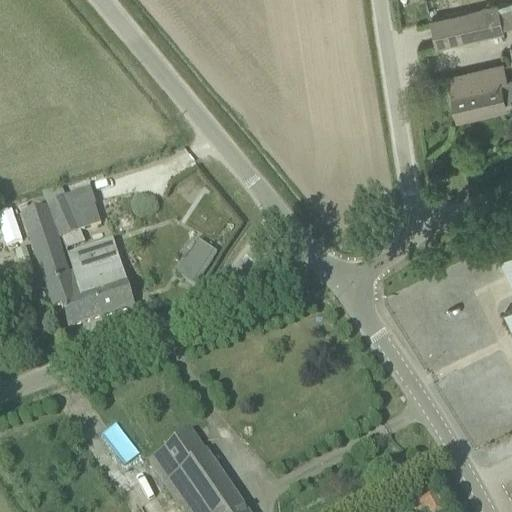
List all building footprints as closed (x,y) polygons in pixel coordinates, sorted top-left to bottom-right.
[(503,32),(498,9),(497,7),(431,21),(436,47),(503,32)] [(504,102),(511,99),(511,80),(505,82),(501,66),(448,78),(457,118),(456,118),(456,120),(506,108),(504,102)] [(65,199),(57,203),(46,208),(47,211),(67,252),(84,244),(80,234),(65,199)] [(81,296),(74,276),(69,278),(47,211),(23,219),(54,310),(61,307),(69,330),(103,319),(94,292),(81,296)] [(511,251),(500,258),(511,282),(511,309),(504,313),(511,328),(511,251)] [(181,278),(195,288),(202,278),(188,268),(181,278)] [(125,282),(122,272),(99,280),(96,269),(74,276),(81,296),(94,292),(103,319),(134,309),(125,282)] [(149,464),(163,483),(183,511),(245,511),(205,453),(192,434),(149,464)] [(427,511),(444,511),(429,486),(405,500),(411,511),(427,511)]
